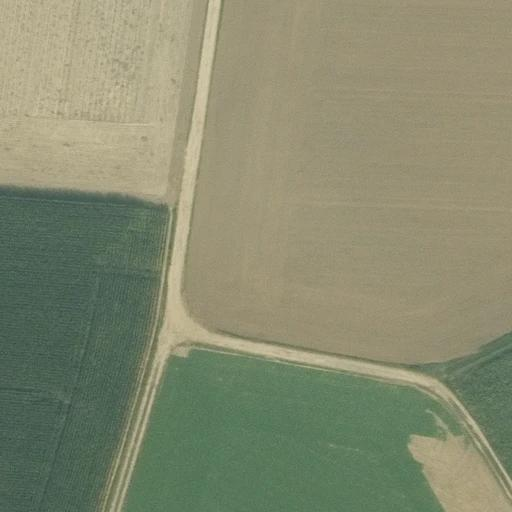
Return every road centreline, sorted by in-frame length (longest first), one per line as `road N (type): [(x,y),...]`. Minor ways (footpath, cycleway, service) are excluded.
road 1 (track): [(511,497),(432,376),(166,332),(215,0)]
road 2 (track): [(114,511),(166,332)]
